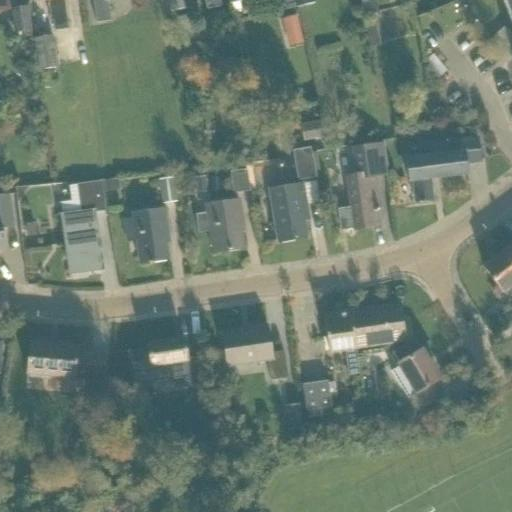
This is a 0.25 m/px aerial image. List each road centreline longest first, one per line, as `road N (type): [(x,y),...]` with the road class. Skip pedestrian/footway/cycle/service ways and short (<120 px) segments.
road 1 (residential): [(428,254),(154,305),(76,312),(0,302)]
road 2 (residential): [(498,381),(428,254)]
